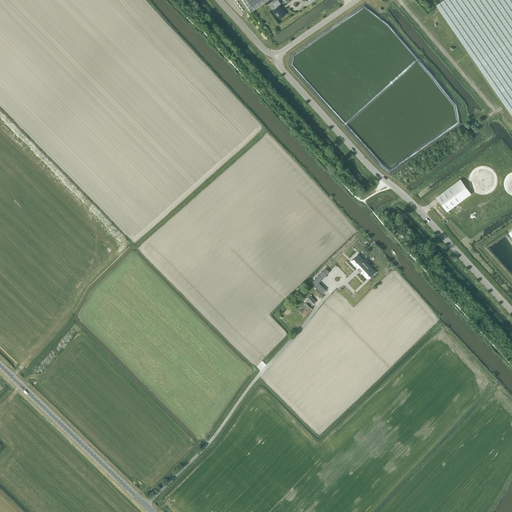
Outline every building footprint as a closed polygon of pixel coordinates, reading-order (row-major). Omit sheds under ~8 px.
[(242,0),(250,12),(267,0),(309,0),(310,0),(242,0)] [(278,0),(276,0),(273,2),(276,7),(273,10),(279,19),(285,14),(279,5),(281,4),(278,0)] [(511,0),(443,0),(436,5),(511,115),(511,0)] [(471,193),(460,179),(436,197),(447,212),(471,193)] [(372,270),(359,256),(356,259),(355,259),(356,260),(353,262),(358,268),(360,271),(361,270),(364,272),(363,273),(366,276),(369,274),(370,273),(369,273),(372,270)] [(319,283),(315,279),(311,283),(322,293),(326,290),(319,283)] [(312,309),(310,307),(316,301),(310,295),(306,299),(308,301),(306,303),(299,309),(305,315),(312,309)]
